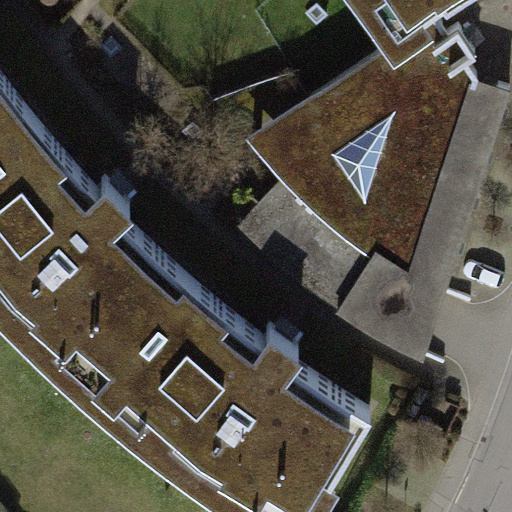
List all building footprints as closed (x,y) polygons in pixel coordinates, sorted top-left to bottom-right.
[(377,0),(397,30),(436,7),(446,0),(377,0)] [(450,29),(436,7),(397,30),(401,35),(310,95),(332,125),(280,159),(290,170),(294,175),(308,189),(321,202),(339,217),(353,229),(369,242),(383,252),(397,262),(414,271),(478,72),(465,53),(476,45),(460,22),(450,29)] [(0,139),(34,112),(0,67),(0,139)] [(294,175),(290,170),(240,220),(264,244),(286,263),(313,285),(340,305),(364,323),(392,339),(425,355),(511,85),(511,84),(478,72),(414,271),(397,262),(383,252),(369,242),(353,229),(339,217),(321,202),(308,189),(294,175)] [(96,381),(191,273),(121,209),(130,199),(108,176),(98,185),(34,112),(0,139),(0,300),(25,327),(41,310),(63,330),(54,340),(96,381)] [(274,511),(308,511),(372,406),(292,354),(300,343),(273,324),(265,335),(191,273),(96,381),(141,422),(154,407),(176,426),(162,445),(218,487),(231,468),(255,484),(248,496),(274,511)]
